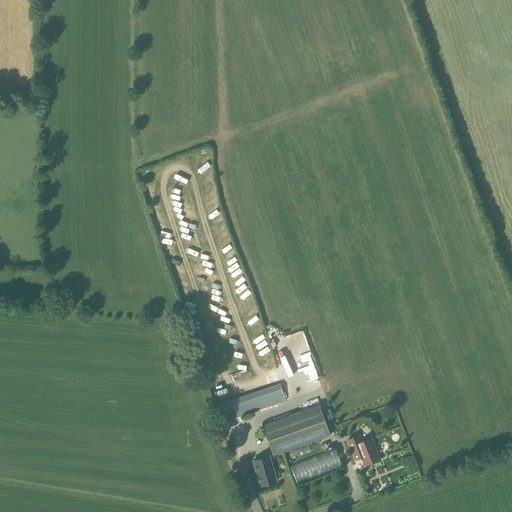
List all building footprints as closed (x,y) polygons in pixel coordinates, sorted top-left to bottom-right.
[(198,184),(199,193),(209,191),(201,151),(193,152),(199,183),(198,184)] [(184,160),(168,168),(173,178),(189,170),(184,160)] [(161,170),(138,174),(140,185),(161,181),(160,174),(162,174),(161,170)] [(150,189),(145,190),(161,251),(170,249),(155,193),(151,194),(150,189)] [(159,196),(162,219),(173,217),(170,194),(159,196)] [(217,224),(214,207),(212,207),(210,197),(203,199),(206,221),(213,220),(213,224),(217,224)] [(207,222),(205,216),(203,217),(201,210),(193,212),(196,225),(207,222)] [(166,220),(170,237),(181,234),(177,217),(166,220)] [(212,242),(214,242),(218,257),(228,254),(222,228),(210,231),(201,233),(207,255),(203,256),(205,267),(218,265),(212,242)] [(181,241),(171,244),(172,250),(165,251),(167,262),(177,259),(175,249),(182,247),(181,241)] [(231,261),(222,263),(223,270),(217,271),(219,281),(228,279),(238,277),(237,272),(229,274),(228,268),(232,267),(231,261)] [(173,282),(180,281),(179,266),(171,267),(173,282)] [(176,289),(179,298),(189,294),(186,286),(176,289)] [(204,303),(205,311),(216,309),(214,301),(204,303)] [(236,345),(236,338),(225,338),(225,346),(236,345)] [(261,338),(250,342),(259,363),(270,359),(261,338)] [(203,358),(208,368),(215,364),(211,354),(203,358)] [(214,366),(206,369),(213,389),(221,386),(214,366)] [(233,391),(233,394),(247,392),(246,386),(242,386),(241,381),(235,382),(234,378),(225,379),(226,386),(217,388),(217,393),(233,391)] [(281,384),(219,405),(225,421),(286,401),(281,384)] [(330,435),(319,405),(263,425),(274,455),(330,435)] [(347,440),(354,457),(359,455),(360,457),(362,457),(365,465),(380,459),(371,438),(356,444),(354,438),(347,440)] [(342,466),(335,448),(290,466),(298,484),(342,466)] [(270,457),(254,463),(261,486),(277,482),(270,457)]
